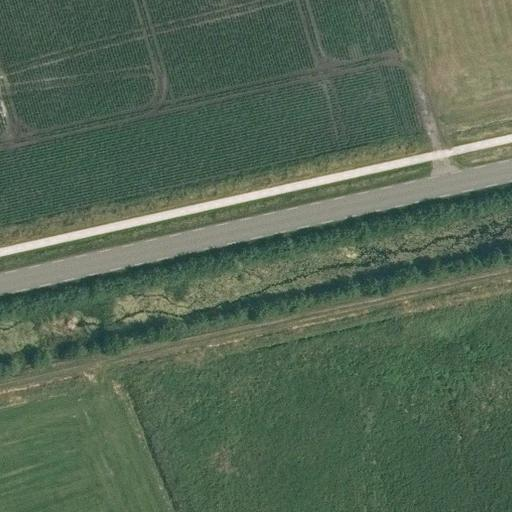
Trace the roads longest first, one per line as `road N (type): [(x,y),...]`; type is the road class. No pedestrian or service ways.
road 1 (tertiary): [(511,171),(0,284)]
road 2 (track): [(0,387),(511,274)]
